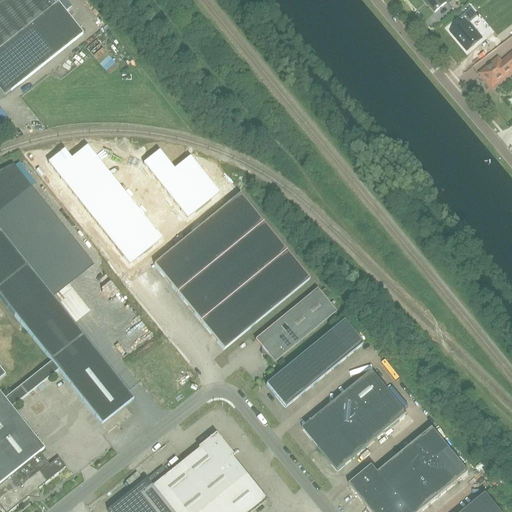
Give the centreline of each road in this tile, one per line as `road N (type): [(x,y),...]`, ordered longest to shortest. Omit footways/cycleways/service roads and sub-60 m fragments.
road 1 (unclassified): [(330,511),(223,391),(202,396),(58,511)]
road 2 (unclassified): [(497,144),(374,0)]
